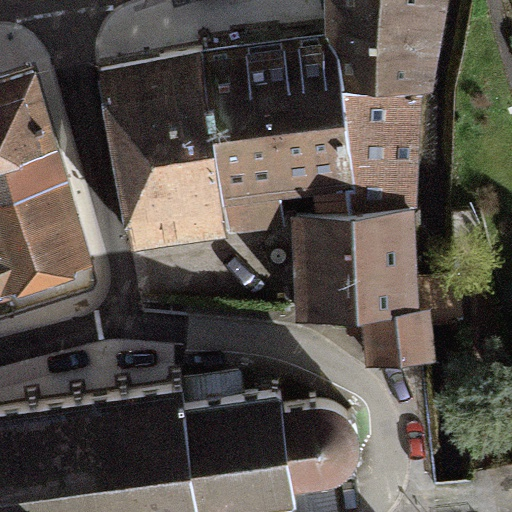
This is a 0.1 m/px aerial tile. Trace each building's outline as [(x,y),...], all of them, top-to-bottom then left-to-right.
[(413,82),(427,0),(327,0),(328,31),(330,86),(337,86),(337,83),(413,82)] [(201,48),(227,220),(252,216),(252,213),(256,207),(254,187),(278,185),(300,182),(303,203),(407,206),(413,82),(337,83),(337,86),(330,86),(328,31),(201,48)] [(201,43),(97,60),(131,234),(227,220),(201,48),(201,43)] [(0,197),(64,174),(32,63),(0,73),(0,197)] [(0,286),(87,255),(64,174),(0,197),(0,286)] [(278,185),(254,187),(256,207),(281,205),(278,185)] [(418,349),(407,206),(303,203),(295,205),(295,211),(300,310),(348,306),(361,304),(363,319),(366,337),(368,354),(418,349)] [(361,304),(348,306),(350,321),(363,319),(361,304)] [(177,380),(0,403),(0,511),(334,511),(328,472),(341,466),(349,457),(352,449),(355,441),(357,434),(352,417),(347,410),(341,405),(333,400),(328,397),(325,396),(320,395),(278,400),(275,383),(237,389),(233,368),(177,377),(177,380)]
